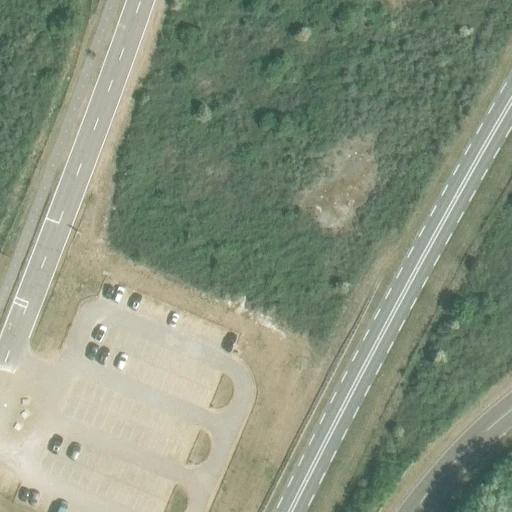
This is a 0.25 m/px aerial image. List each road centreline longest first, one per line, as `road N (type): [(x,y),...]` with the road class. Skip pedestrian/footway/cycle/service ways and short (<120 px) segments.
road 1 (primary): [(291,511),(511,97)]
road 2 (unclassified): [(0,380),(138,0)]
road 3 (tertiary): [(511,406),(413,511)]
